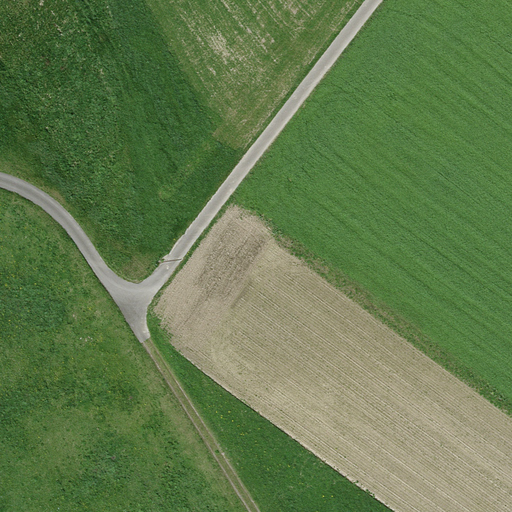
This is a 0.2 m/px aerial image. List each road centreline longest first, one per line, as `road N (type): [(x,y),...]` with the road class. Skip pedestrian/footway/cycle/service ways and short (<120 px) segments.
road 1 (track): [(132,312),(378,0)]
road 2 (track): [(132,312),(254,511)]
